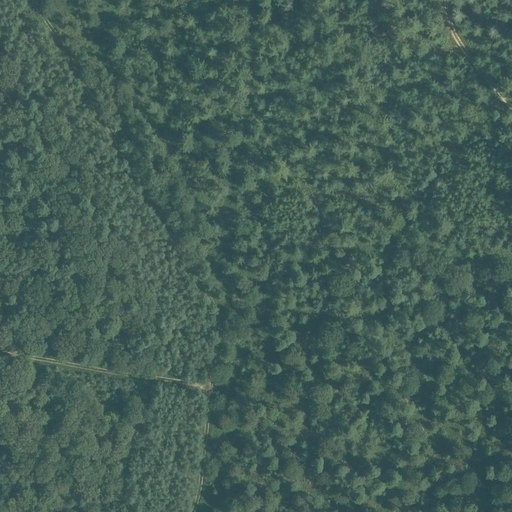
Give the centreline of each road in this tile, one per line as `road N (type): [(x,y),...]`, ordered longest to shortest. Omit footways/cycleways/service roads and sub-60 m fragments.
road 1 (track): [(28,0),(207,304),(209,392),(192,511)]
road 2 (track): [(0,345),(43,362),(209,392)]
road 3 (track): [(445,0),(455,35),(511,107)]
